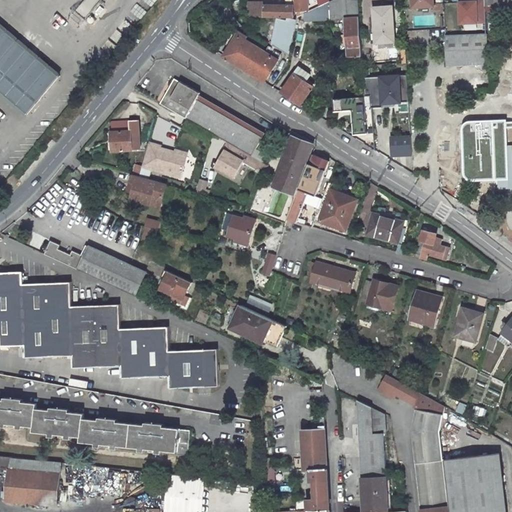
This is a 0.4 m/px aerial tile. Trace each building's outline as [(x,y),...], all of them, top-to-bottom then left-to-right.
[(86,16),(98,0),(87,0),(79,11),(86,16)] [(294,0),(296,14),(299,14),(299,10),(304,10),(304,5),(307,4),(306,0),(294,0)] [(357,0),(341,0),(343,19),(347,19),(359,18),(357,0)] [(485,11),(484,0),(474,0),(468,0),(463,1),(459,1),(460,22),(485,21),(485,11)] [(511,0),(484,0),(485,11),(511,10),(511,0)] [(329,20),(328,2),(328,1),(306,13),(309,21),(329,20)] [(264,17),(264,6),(264,3),(244,3),(245,18),(264,17)] [(291,6),(264,6),(264,17),(293,17),(294,3),(291,3),(291,6)] [(394,42),(391,4),(371,6),(372,14),(369,14),(370,26),(374,26),(375,43),(394,42)] [(141,5),(133,11),(139,19),(147,13),(141,5)] [(289,56),(293,32),(295,24),(296,20),(286,18),(286,20),(276,19),(273,41),(269,41),(269,43),(289,56)] [(361,56),(359,18),(347,19),(349,53),(347,53),(347,57),(361,56)] [(461,23),(462,31),(477,29),(476,22),(461,23)] [(229,46),(239,32),(229,26),(220,40),(228,46),(229,46)] [(60,82),(0,31),(0,97),(29,121),(60,82)] [(278,60),(268,53),(243,38),(244,35),(239,32),(229,46),(228,46),(224,53),(227,56),(226,58),(265,82),(278,60)] [(445,34),(447,66),(487,65),(485,32),(445,34)] [(271,48),(268,53),(278,60),(281,55),(271,48)] [(294,73),(292,77),(303,85),(304,82),(305,81),(294,73)] [(408,102),(406,75),(370,78),(371,108),(382,107),(382,104),(408,102)] [(304,82),(303,85),(292,77),(281,93),(300,106),(312,88),(304,82)] [(255,150),(192,108),(199,98),(173,80),(157,105),(226,149),(247,163),(255,150)] [(354,122),(355,133),(367,133),(364,97),(334,99),(334,111),(353,110),(354,122)] [(111,133),(112,152),(132,150),(131,137),(140,136),(138,121),(129,121),(130,131),(111,133)] [(492,122),(469,122),(465,125),(462,128),(462,130),(463,175),(465,178),(466,179),(471,182),(494,181),(493,129),(511,128),(511,123),(492,124),(492,122)] [(306,142),(307,139),(293,134),(292,136),(306,142)] [(305,163),(313,145),(306,142),(292,136),(284,155),(305,163)] [(411,152),(410,137),(392,137),(393,153),(411,152)] [(425,157),(424,141),(412,141),(412,157),(425,157)] [(161,146),(148,143),(142,167),(181,177),(187,155),(160,148),(161,146)] [(247,163),(226,149),(212,171),(230,183),(239,168),(261,182),(264,174),(247,163)] [(313,203),(330,160),(312,154),(308,165),(296,196),(305,199),(313,203)] [(308,165),(305,163),(284,155),(279,168),(284,170),(277,189),(296,196),(308,165)] [(296,196),(277,189),(284,170),(279,168),(269,193),(293,202),(296,196)] [(166,184),(132,174),(129,181),(135,183),(133,188),(130,198),(150,204),(151,199),(161,202),(166,184)] [(207,194),(210,180),(199,178),(197,191),(207,194)] [(329,182),(315,218),(346,230),(358,200),(357,199),(338,192),(339,189),(340,186),(329,182)] [(358,196),(339,189),(338,192),(357,199),(358,196)] [(302,225),(304,220),(297,218),(305,199),(296,196),(293,202),(287,219),(302,225)] [(257,210),(261,199),(254,197),(250,208),(257,210)] [(161,202),(151,199),(150,204),(159,208),(161,202)] [(398,242),(403,222),(374,214),(368,234),(398,242)] [(257,223),(244,218),(234,215),(226,236),(235,239),(235,237),(250,242),(257,223)] [(159,222),(148,218),(145,226),(146,227),(157,230),(159,222)] [(157,230),(146,227),(142,237),(154,240),(157,230)] [(440,246),(441,244),(433,241),(435,235),(423,231),(416,254),(420,256),(419,259),(427,261),(429,255),(443,259),(446,248),(440,246)] [(234,242),(248,247),(250,242),(235,237),(235,239),(234,242)] [(146,272),(146,271),(89,245),(84,256),(73,251),(71,255),(59,249),(61,245),(51,241),(46,254),(135,295),(139,288),(146,291),(153,275),(146,272)] [(276,256),(269,252),(265,267),(272,271),(276,256)] [(332,290),(341,292),(346,273),(318,266),(314,282),(333,287),(332,290)] [(186,295),(192,282),(166,269),(162,278),(165,279),(162,286),(161,288),(172,293),(174,294),(184,299),(186,295)] [(171,350),(169,327),(122,328),(121,304),(73,306),(72,282),(24,284),(23,271),(0,272),(0,334),(1,346),(25,346),(25,357),(73,356),(74,368),(121,366),(122,378),(170,376),(170,388),(220,386),(218,349),(171,350)] [(332,290),(333,287),(314,282),(313,285),(332,290)] [(390,284),(390,287),(375,283),(368,304),(393,312),(400,287),(390,284)] [(174,295),(172,293),(169,300),(187,309),(193,298),(186,295),(184,299),(174,295)] [(444,301),(420,293),(412,321),(436,328),(444,301)] [(278,345),(287,326),(276,320),(241,305),(231,328),(248,335),(249,332),(278,345)] [(485,316),(464,309),(456,337),(477,344),(485,316)] [(486,348),(494,351),(499,337),(491,334),(486,348)] [(511,348),(511,339),(507,336),(503,342),(511,348)] [(446,406),(388,374),(379,390),(394,398),(397,395),(417,406),(412,431),(421,511),(450,511),(441,431),(446,406)] [(180,429),(180,428),(165,427),(156,426),(145,425),(119,422),(109,421),(99,420),(84,418),(85,413),(71,412),(61,411),(51,410),(37,408),(38,403),(24,402),(15,401),(4,400),(0,399),(0,422),(1,423),(7,424),(18,425),(24,425),(34,427),(34,432),(50,433),(56,434),(67,435),(72,435),(81,437),(81,442),(96,443),(102,444),(113,445),(119,445),(140,448),(146,448),(157,450),(163,450),(178,452),(178,455),(188,455),(191,430),(180,429)] [(373,407),(359,400),(362,477),(387,475),(385,433),(374,433),(373,407)] [(459,402),(456,411),(464,414),(467,405),(459,402)] [(474,414),(485,416),(487,408),(476,405),(474,414)] [(385,433),(387,433),(386,414),(373,407),(374,433),(385,433)] [(330,509),(327,469),(325,429),(302,430),(304,470),(310,470),(311,482),(315,482),(316,500),(308,500),(309,510),(330,509)] [(506,511),(499,453),(445,459),(450,511),(506,511)] [(58,505),(62,462),(11,457),(0,456),(0,467),(9,470),(7,501),(58,505)] [(277,483),(275,457),(265,457),(267,483),(277,483)] [(387,475),(362,477),(364,511),(372,511),(389,511),(387,475)] [(165,476),(164,511),(204,511),(204,476),(165,476)] [(308,500),(298,500),(298,511),(309,510),(308,500)]
